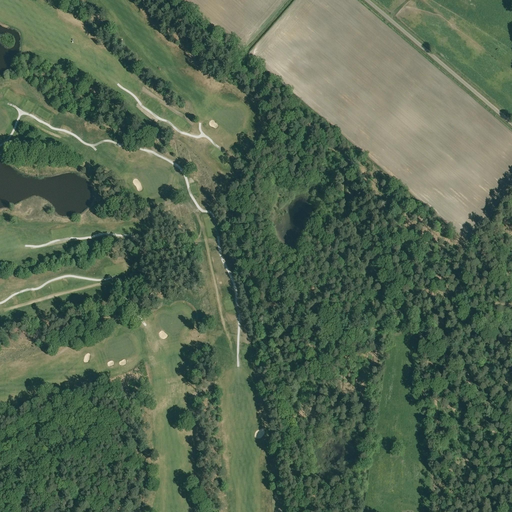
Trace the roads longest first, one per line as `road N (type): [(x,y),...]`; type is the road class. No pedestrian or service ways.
road 1 (unclassified): [(511,123),(367,0)]
road 2 (track): [(266,339),(299,511)]
road 3 (track): [(387,326),(436,331),(488,403),(511,416)]
